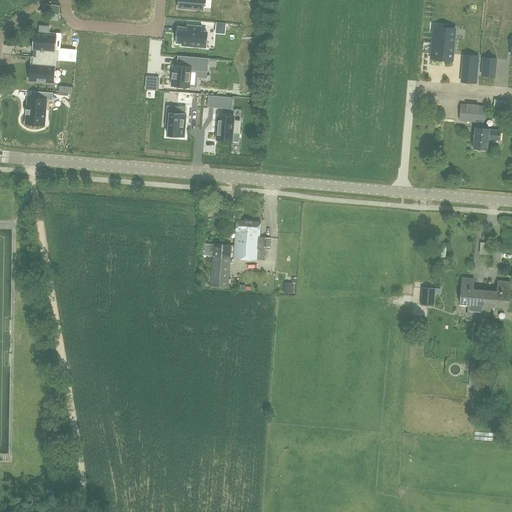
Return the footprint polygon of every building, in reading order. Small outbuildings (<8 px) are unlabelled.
[(179,0),(179,6),(203,8),(203,0),(179,0)] [(226,24),(216,23),(215,33),(225,33),(226,24)] [(176,31),(175,44),(181,44),(181,46),(192,47),(192,46),(192,45),(202,46),(203,33),(201,32),(202,26),(187,24),(186,31),(176,31)] [(33,33),(32,49),(36,49),(36,57),(55,60),(58,60),(59,51),(55,50),(56,35),(48,35),(49,27),(40,26),(39,33),(39,34),(33,33)] [(434,32),(431,58),(451,59),(454,29),(443,28),(443,33),(434,32)] [(484,29),(482,55),(492,56),(494,30),(484,29)] [(466,55),(464,74),(476,76),(478,62),(476,62),(476,57),(466,55)] [(172,73),(171,78),(172,78),(172,84),(172,86),(189,87),(189,86),(190,70),(207,72),(208,60),(208,58),(180,56),(179,65),(176,65),(173,65),(172,72),(172,73)] [(30,67),(29,81),(53,83),(54,61),(54,60),(36,59),(33,59),(32,67),(30,67)] [(494,76),(495,64),(483,63),(482,75),(494,76)] [(52,100),(53,93),(34,91),(34,97),(28,97),(26,124),(44,125),(46,99),(52,100)] [(224,108),(225,97),(215,96),(214,108),(224,108)] [(483,128),(485,106),(461,104),(460,120),(476,122),(474,148),(488,149),(488,139),(500,140),(501,131),(489,129),(490,129),(483,128)] [(168,126),(167,135),(184,137),(186,114),(185,114),(186,107),(174,106),(173,113),(169,112),(168,126)] [(218,115),(216,140),(221,140),(231,141),(232,133),(239,133),(240,121),(233,120),(233,116),(218,115)] [(246,259),(248,221),(236,220),(234,259),(246,259)] [(260,222),(248,221),(246,259),(258,260),(259,246),(270,247),(271,238),(259,237),(260,222)] [(229,287),(232,245),(214,244),(211,286),(229,287)] [(462,279),(461,304),(467,304),(467,315),(477,316),(483,316),(484,305),(485,290),(474,290),(474,279),(462,279)] [(484,305),(483,316),(490,316),(490,307),(491,307),(491,306),(509,307),(510,281),(498,281),(497,291),(485,290),(484,305)] [(292,284),(284,284),(283,292),(291,293),(292,284)] [(433,306),(434,288),(422,287),(420,306),(433,306)]
